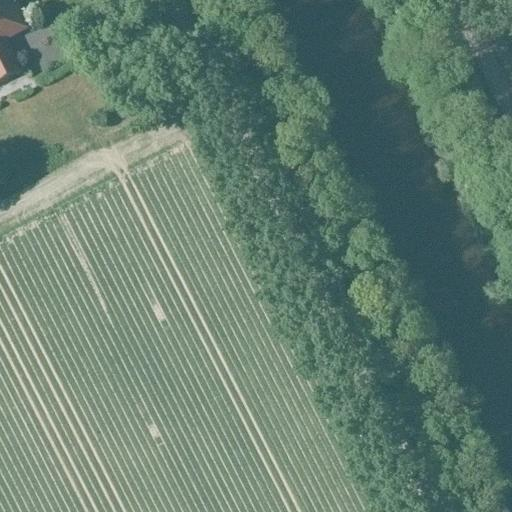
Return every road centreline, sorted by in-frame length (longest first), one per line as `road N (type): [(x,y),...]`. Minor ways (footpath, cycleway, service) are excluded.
road 1 (unclassified): [(429,511),(171,0)]
road 2 (unclassified): [(511,117),(452,0)]
